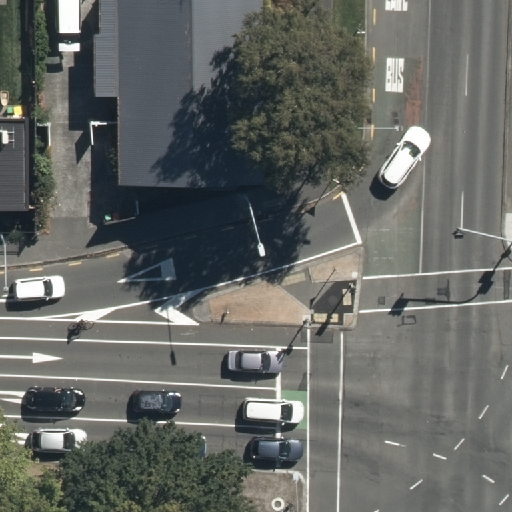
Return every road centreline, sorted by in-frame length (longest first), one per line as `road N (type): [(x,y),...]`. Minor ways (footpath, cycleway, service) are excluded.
road 1 (primary): [(0,296),(325,226),(464,144)]
road 2 (primary): [(0,386),(279,388),(449,441)]
road 3 (secondary): [(449,441),(464,144)]
road 4 (secondary): [(464,144),(470,0)]
